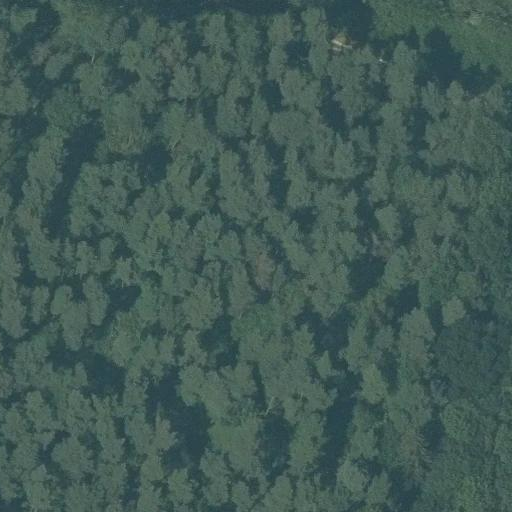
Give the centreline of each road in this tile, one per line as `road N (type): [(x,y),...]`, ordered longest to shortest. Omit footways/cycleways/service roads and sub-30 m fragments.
road 1 (track): [(511,114),(218,0)]
road 2 (track): [(412,511),(511,261)]
